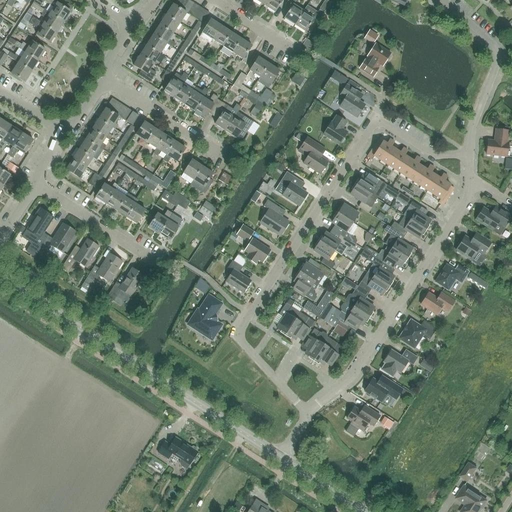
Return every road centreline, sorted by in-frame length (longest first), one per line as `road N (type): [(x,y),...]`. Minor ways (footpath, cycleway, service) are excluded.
road 1 (residential): [(309,414),(239,339),(247,314),(371,128),(381,126),(428,155),(468,155)]
road 2 (tertiary): [(279,457),(0,275)]
road 3 (residential): [(309,414),(351,376),(467,198),(468,155)]
road 4 (residential): [(468,155),(498,56),(441,0)]
road 5 (residential): [(226,159),(102,80)]
road 6 (residential): [(153,261),(33,186)]
